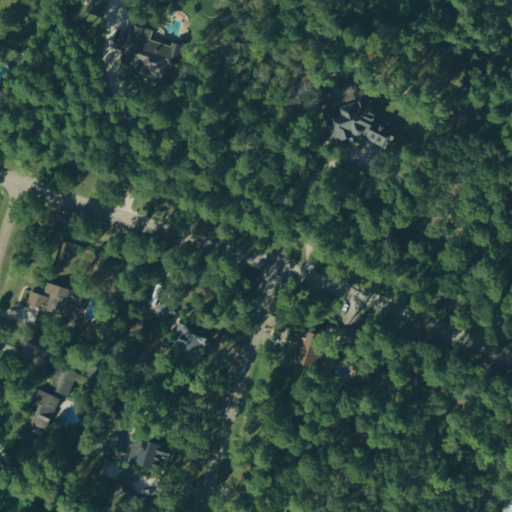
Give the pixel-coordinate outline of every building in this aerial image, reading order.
[(87,0),(87,17),(104,18),(105,0),(96,0),(87,0)] [(159,68),(156,83),(170,86),(178,47),(172,45),(171,49),(153,45),(157,29),(149,28),(148,31),(131,27),(130,35),(121,33),(117,51),(124,53),(122,60),(159,68)] [(331,121),(334,144),(336,147),(341,145),(356,143),(355,137),(365,136),(369,145),(392,142),(399,139),(397,126),(386,128),(369,96),(342,108),(341,108),(342,115),(331,121)] [(31,292),(26,309),(75,324),(84,295),(48,284),(44,296),(31,292)] [(176,335),(183,339),(175,355),(197,366),(212,338),(183,322),(176,335)] [(325,335),(301,331),(295,366),(319,370),(325,335)] [(346,342),(363,343),(363,333),(347,332),(346,342)] [(49,393),(68,401),(79,375),(59,367),(49,393)] [(31,417),(48,423),(48,422),(52,424),(61,399),(41,392),(31,417)] [(135,466),(158,472),(161,459),(170,461),(174,446),(142,438),(135,466)]
